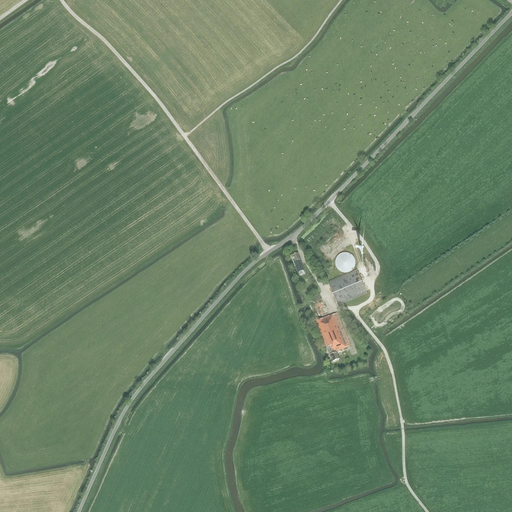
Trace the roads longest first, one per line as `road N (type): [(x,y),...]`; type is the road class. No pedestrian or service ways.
road 1 (tertiary): [(268,252),(300,230),(511,12)]
road 2 (tertiary): [(78,511),(135,394),(268,252)]
road 3 (unclassified): [(186,138),(298,56),(344,0)]
road 4 (unclassified): [(60,0),(122,59),(186,138)]
road 5 (unclassified): [(268,252),(186,138)]
